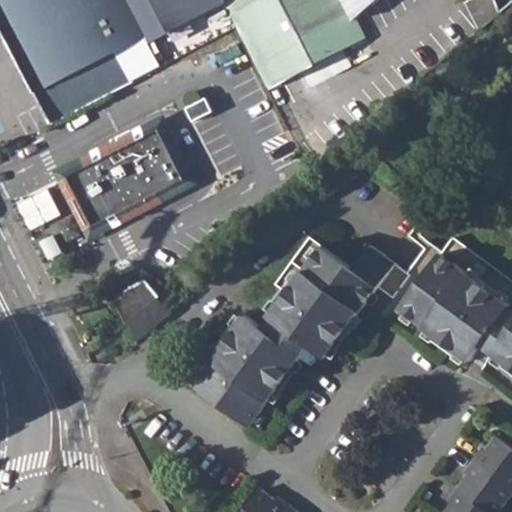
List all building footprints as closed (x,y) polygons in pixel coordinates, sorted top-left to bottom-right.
[(146,39),(126,0),(0,0),(0,20),(52,123),(134,81),(120,52),(146,39)] [(126,0),(146,39),(150,46),(193,23),(228,3),(226,0),(126,0)] [(226,0),(228,3),(233,14),(258,0),(226,0)] [(241,27),(273,84),(366,35),(357,18),(347,0),(258,0),(233,14),(241,27)] [(347,0),(357,18),(380,0),(347,0)] [(468,0),(466,1),(480,31),(501,13),(494,0),(468,0)] [(204,45),(239,27),(241,27),(233,14),(228,3),(193,23),(204,45)] [(194,122),(214,112),(208,98),(188,108),(194,122)] [(93,236),(178,191),(176,187),(192,179),(168,131),(152,139),(149,135),(65,179),(66,181),(79,208),(93,236)] [(33,232),(79,208),(66,181),(19,206),(33,232)] [(194,386),(250,427),(302,357),(312,366),(321,354),(327,359),(397,263),(373,245),(354,268),(307,232),(271,281),(287,293),(263,327),(246,314),(194,386)] [(493,357),(511,371),(511,286),(452,240),(399,311),(470,364),(474,358),(485,367),(493,357)] [(134,286),(128,290),(130,296),(119,302),(130,322),(162,296),(165,294),(150,276),(134,284),(134,286)] [(162,296),(130,322),(143,337),(174,311),(162,296)] [(501,511),(511,498),(511,449),(498,439),(486,454),(484,451),(466,474),(469,476),(449,503),(452,506),(447,511),(501,511)] [(299,511),(279,496),(275,500),(261,489),(243,511),(299,511)]
